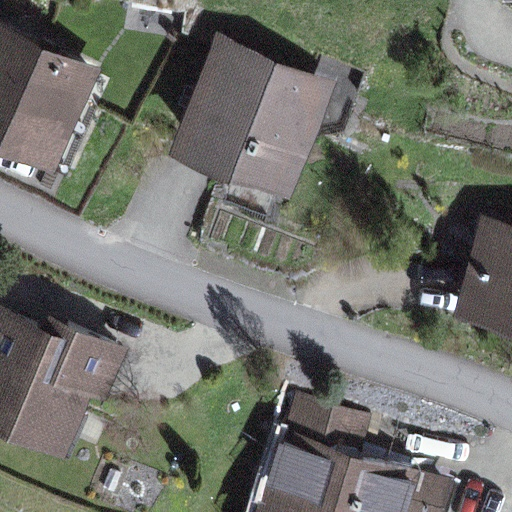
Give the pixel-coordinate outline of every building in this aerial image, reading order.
[(0,34),(0,133),(47,155),(84,73),(0,34)] [(222,50),(186,142),(283,181),(320,89),(222,50)] [(511,232),(490,227),(469,305),(511,316),(511,232)] [(0,318),(0,414),(64,441),(87,384),(100,389),(114,356),(51,330),(48,337),(0,318)] [(298,404),(266,511),(427,511),(432,495),(348,472),(363,422),(298,404)]
